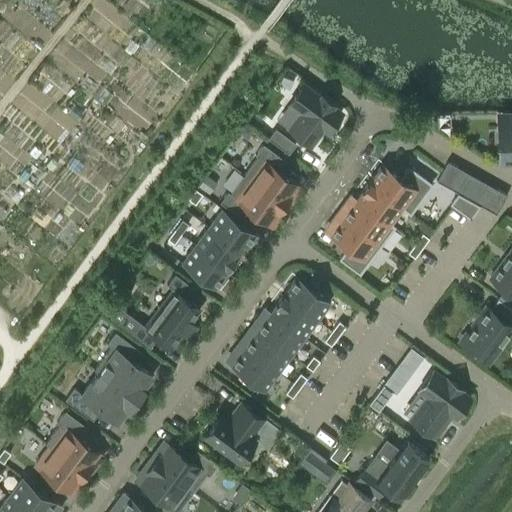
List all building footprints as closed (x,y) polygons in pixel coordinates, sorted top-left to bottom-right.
[(301,111),(288,128),(311,144),(323,127),(327,131),(341,112),(332,105),(333,103),(321,94),(320,96),(303,83),(289,102),(301,111)] [(249,134),(252,129),(244,123),(241,128),(249,134)] [(508,157),(511,156),(511,124),(493,125),(494,141),(507,141),(508,157)] [(275,127),(267,137),(287,152),(295,142),(275,127)] [(244,174),(283,203),(297,184),(275,168),(283,158),(263,143),(254,154),(257,156),(244,174)] [(447,160),(442,168),(436,179),(448,186),(459,167),(447,160)] [(403,206),(402,207),(410,213),(432,183),(408,166),(400,176),(382,163),(369,181),(403,206)] [(206,174),(199,184),(209,192),(216,181),(206,174)] [(269,222),(283,203),(244,174),(230,192),(227,190),(219,201),(240,216),(247,206),(269,222)] [(356,198),(393,226),(396,223),(392,221),(402,207),(403,206),(369,181),(356,198)] [(484,206),(496,213),(506,194),(495,187),(484,206)] [(202,193),(195,188),(188,198),(195,203),(202,193)] [(479,205),(458,193),(451,202),(470,217),(479,205)] [(343,216),(380,244),(393,226),(356,198),(343,216)] [(208,225),(242,250),(255,233),(221,208),(208,225)] [(380,244),(343,216),(329,234),(347,247),(340,258),(359,272),(380,244)] [(174,228),(181,233),(188,223),(182,218),(174,228)] [(242,250),(208,225),(195,243),(228,268),(242,250)] [(174,242),(181,233),(174,228),(167,238),(174,242)] [(422,232),(415,242),(421,247),(428,237),(422,232)] [(421,247),(415,242),(408,252),(414,257),(421,247)] [(228,268),(195,243),(181,261),(215,286),(228,268)] [(497,297),(498,298),(511,308),(511,247),(490,277),(504,288),(497,297)] [(171,346),(200,307),(186,297),(194,287),(174,272),(166,283),(173,288),(159,307),(145,325),(138,321),(130,332),(150,346),(157,335),(171,346)] [(283,293),(317,318),(330,301),(296,276),(283,293)] [(317,318),(283,293),(270,311),(304,336),(317,318)] [(487,306),(460,342),(486,361),(511,326),(511,325),(509,323),(511,318),(511,308),(498,298),(490,308),(487,306)] [(304,336),(270,311),(257,329),(291,354),(304,336)] [(331,331),(338,335),(345,326),(338,321),(331,331)] [(244,346),(278,371),(291,354),(257,329),(244,346)] [(98,371),(136,399),(143,389),(142,388),(151,375),(130,359),(138,348),(115,331),(106,343),(111,346),(94,369),(98,371)] [(338,335),(331,331),(324,340),(331,345),(338,335)] [(278,371),(244,346),(231,364),(264,389),(278,371)] [(305,366),(311,370),(319,361),(312,356),(305,366)] [(433,369),(419,388),(427,394),(409,418),(434,435),(451,412),(456,416),(470,397),(460,390),(462,388),(446,377),(445,378),(433,369)] [(98,371),(82,393),(73,387),(65,398),(88,415),(96,405),(117,421),(127,408),(129,409),(136,399),(98,371)] [(300,373),(292,382),(299,387),(306,377),(300,373)] [(292,397),(299,387),(292,382),(285,392),(292,397)] [(378,409),(392,390),(383,383),(368,402),(378,409)] [(204,435),(239,461),(255,440),(249,436),(263,418),(241,402),(228,419),(220,414),(204,435)] [(49,444),(85,471),(99,452),(77,435),(85,425),(65,409),(56,421),(59,423),(45,442),(49,445),(49,444)] [(329,455),(338,463),(350,446),(341,439),(329,455)] [(388,464),(374,453),(356,478),(377,494),(385,484),(399,495),(428,456),(406,439),(388,464)] [(152,461),(192,491),(206,472),(208,475),(216,464),(196,449),(188,459),(167,442),(152,461)] [(71,490),(85,471),(49,444),(49,445),(35,463),(71,490)] [(0,451),(0,459),(3,462),(10,452),(3,447),(0,451)] [(192,491),(152,461),(138,480),(160,497),(153,507),(159,511),(180,511),(181,511),(178,509),(192,491)] [(8,494),(32,511),(47,511),(55,501),(21,476),(8,494)] [(249,488),(242,483),(236,492),(243,497),(249,488)] [(360,511),(370,499),(348,483),(335,501),(328,495),(315,511),(360,511)] [(282,486),(272,500),(283,508),(293,494),(282,486)] [(0,511),(32,511),(8,494),(0,504),(0,511)] [(116,511),(150,511),(129,496),(116,511)]
